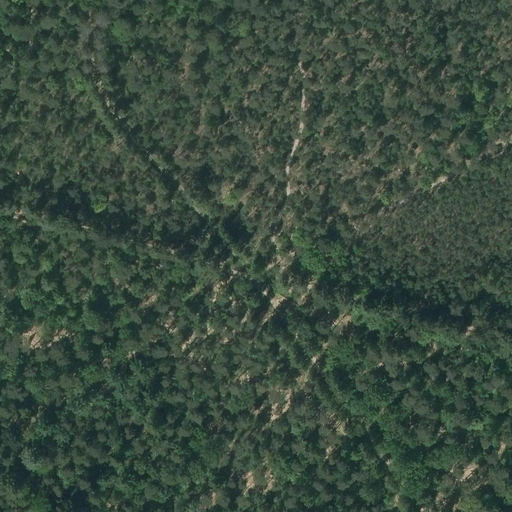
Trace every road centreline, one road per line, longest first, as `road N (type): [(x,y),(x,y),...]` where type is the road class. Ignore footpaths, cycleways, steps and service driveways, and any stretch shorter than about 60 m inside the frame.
road 1 (track): [(511,141),(0,426)]
road 2 (track): [(253,277),(121,122),(90,61),(89,0)]
road 3 (track): [(424,511),(253,277)]
